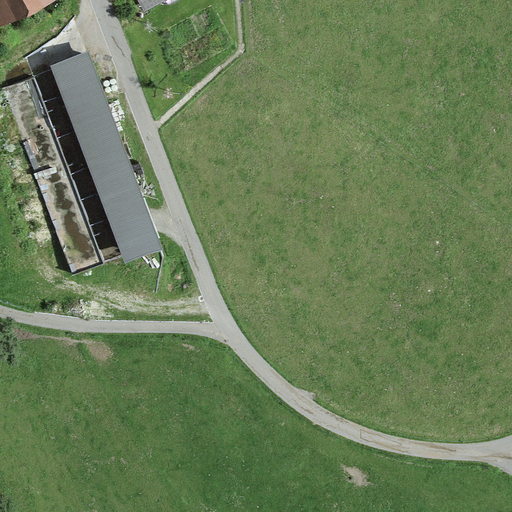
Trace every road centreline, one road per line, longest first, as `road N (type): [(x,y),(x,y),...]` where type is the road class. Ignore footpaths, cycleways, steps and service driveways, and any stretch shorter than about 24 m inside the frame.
road 1 (track): [(101,0),(228,335),(293,397),(354,432),(434,451),(508,448)]
road 2 (track): [(0,312),(45,323),(228,335)]
